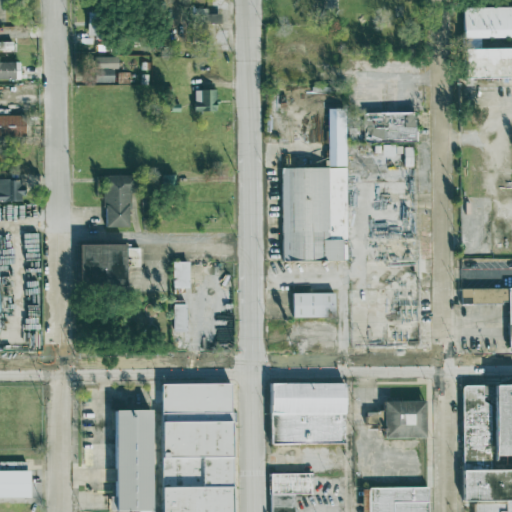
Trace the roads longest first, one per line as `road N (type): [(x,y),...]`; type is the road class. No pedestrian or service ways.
road 1 (residential): [(59,370),(56,0)]
road 2 (residential): [(444,365),(439,0)]
road 3 (residential): [(252,367),(511,364)]
road 4 (residential): [(252,367),(0,370)]
road 5 (primary): [(248,158),(252,367)]
road 6 (primary): [(241,0),(248,158)]
road 7 (residential): [(444,365),(446,511)]
road 8 (primary): [(252,367),(254,511)]
road 9 (residential): [(59,370),(59,511)]
